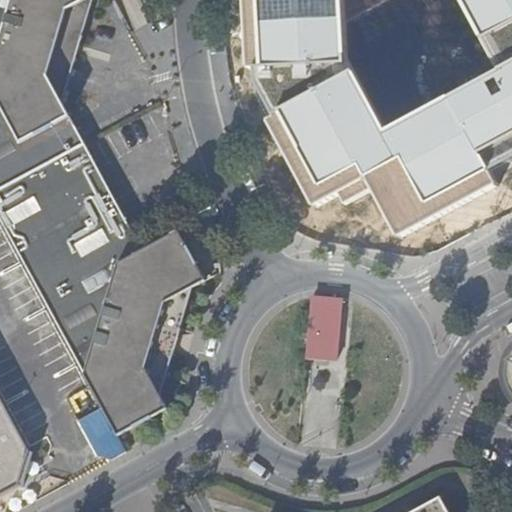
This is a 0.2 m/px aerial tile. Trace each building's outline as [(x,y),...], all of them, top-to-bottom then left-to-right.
[(0,0),(0,187),(80,144),(57,101),(91,0),(0,0)] [(511,0),(245,0),(249,66),(311,204),(360,178),(396,239),(511,175),(511,0)] [(0,187),(0,226),(81,375),(117,263),(138,251),(80,144),(0,187)] [(117,263),(81,375),(100,410),(115,438),(164,411),(157,396),(187,290),(200,282),(172,232),(138,251),(117,263)] [(0,495),(12,490),(19,491),(30,453),(25,452),(24,449),(0,405),(0,495)] [(90,460),(103,464),(123,453),(115,438),(100,410),(71,425),(90,460)] [(444,511),(435,495),(403,511),(444,511)]
